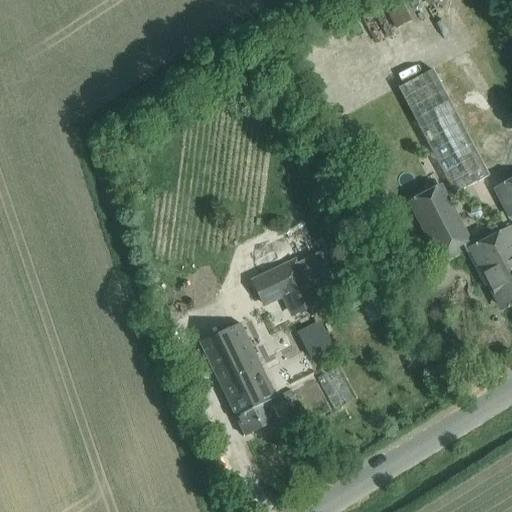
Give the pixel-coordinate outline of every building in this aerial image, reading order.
[(399,2),(385,10),(395,29),(410,21),(399,2)] [(488,177),(432,70),(397,89),(453,195),(488,177)] [(509,218),(511,215),(511,182),(495,191),(509,218)] [(511,237),(509,231),(472,250),(439,188),(409,204),(437,257),(462,244),(484,288),(490,285),(502,309),(511,303),(511,237)] [(281,270),(259,281),(251,285),(259,302),(279,293),(289,315),(300,310),(317,301),(306,280),(302,282),(293,265),(281,270)] [(275,399),(267,382),(239,324),(199,344),(244,437),(276,422),(267,403),(275,399)] [(299,344),(308,364),(337,350),(328,330),(299,344)] [(335,409),(358,398),(341,364),(319,376),(335,409)] [(281,395),(285,403),(294,398),(290,390),(281,395)]
